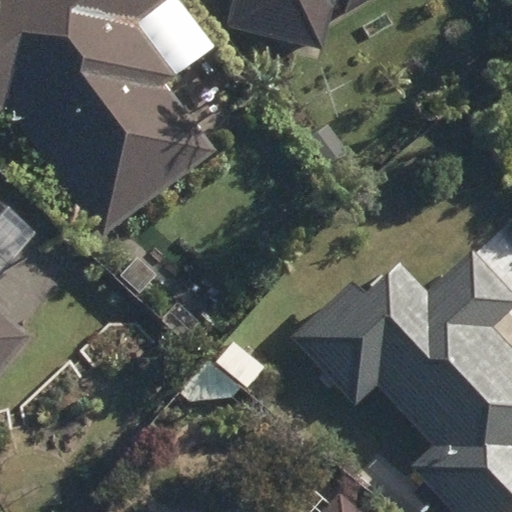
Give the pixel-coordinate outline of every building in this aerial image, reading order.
[(0,0),(0,117),(7,112),(104,241),(218,154),(169,89),(179,81),(138,27),(172,0),(0,0)] [(235,0),(226,34),(322,59),(331,27),(378,0),(235,0)] [(346,150),(325,125),(304,142),(326,167),(346,150)] [(414,474),(451,511),(511,511),(511,352),(495,335),(511,317),(511,295),(473,256),(429,298),(402,269),(372,300),(354,283),(292,343),(358,411),(378,390),(437,452),(414,474)] [(123,281),(140,298),(156,280),(139,265),(123,281)] [(0,379),(32,342),(0,314),(0,379)] [(184,396),(190,406),(236,401),(242,394),(208,368),(184,396)] [(355,511),(342,501),(332,511),(355,511)]
